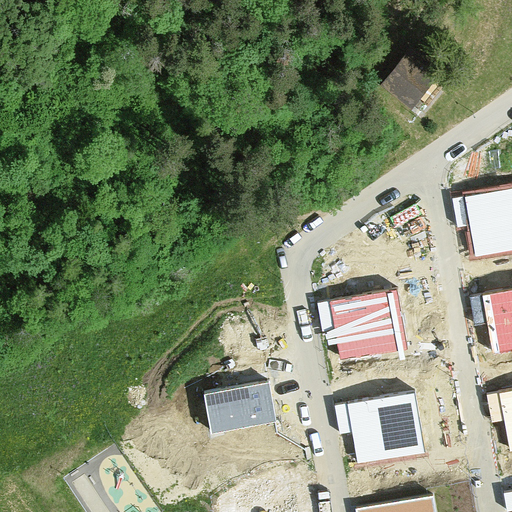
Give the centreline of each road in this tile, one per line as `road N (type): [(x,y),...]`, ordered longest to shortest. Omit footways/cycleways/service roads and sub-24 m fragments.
road 1 (residential): [(334,511),(294,257),(430,162)]
road 2 (residential): [(430,162),(489,511)]
